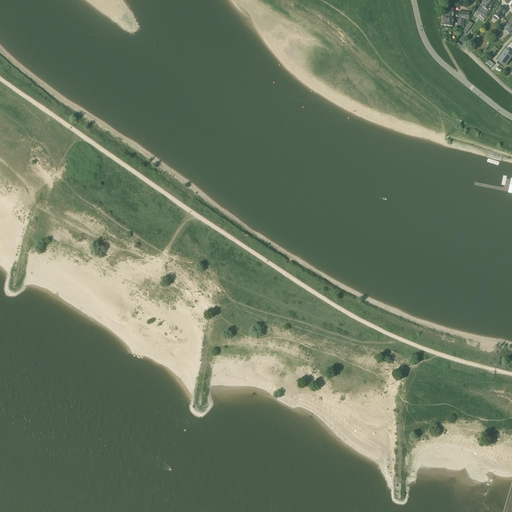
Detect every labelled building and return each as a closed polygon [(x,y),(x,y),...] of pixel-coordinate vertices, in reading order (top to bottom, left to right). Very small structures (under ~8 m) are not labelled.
[(496,1),(494,0),(485,0),(481,6),(478,11),(485,16),(496,1)] [(493,15),(492,17),(492,19),(496,22),(498,21),(499,20),(505,12),(499,7),(493,15)] [(444,9),(443,17),(453,18),(454,11),(444,9)] [(452,27),(453,18),(443,17),(442,17),(441,25),(452,27)] [(505,51),(498,60),(505,66),(511,56),(511,55),(511,54),(511,53),(511,41),(506,48),(508,49),(506,52),(505,51)]
